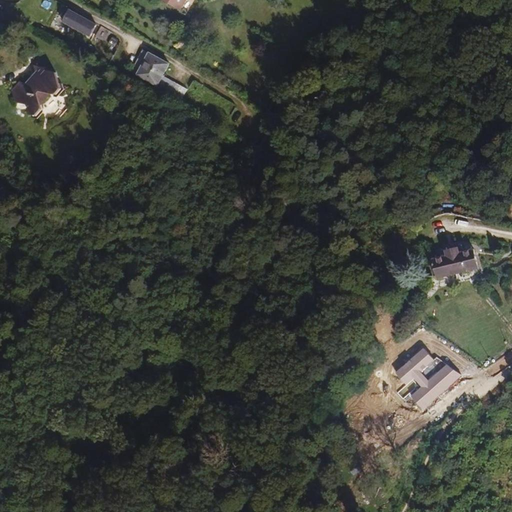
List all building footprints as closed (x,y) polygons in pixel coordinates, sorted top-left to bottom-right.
[(163,0),(181,10),(187,0),(163,0)] [(63,22),(69,7),(62,5),(56,20),(63,22)] [(71,8),(63,22),(105,45),(113,31),(71,8)] [(366,33),(367,24),(366,24),(357,24),(357,32),(366,33)] [(169,83),(161,78),(169,64),(149,53),(137,74),(157,86),(176,100),(184,90),(174,84),(174,85),(170,82),(169,83)] [(40,102),(49,93),(56,95),(61,88),(56,73),(45,70),(45,68),(33,65),(36,72),(36,75),(29,83),(26,82),(20,82),(12,91),(16,103),(28,104),(30,106),(28,109),(30,115),(36,116),(42,109),(40,102)] [(29,83),(36,75),(36,72),(26,82),(29,83)] [(122,92),(126,85),(119,81),(116,88),(122,92)] [(275,131),(280,120),(270,114),(264,124),(273,129),(275,131)] [(242,188),(250,180),(246,176),(240,171),(233,179),(242,188)] [(479,268),(475,249),(461,252),(459,247),(445,250),(446,256),(432,259),(437,278),(479,268)] [(380,393),(384,389),(379,385),(375,389),(380,393)]
